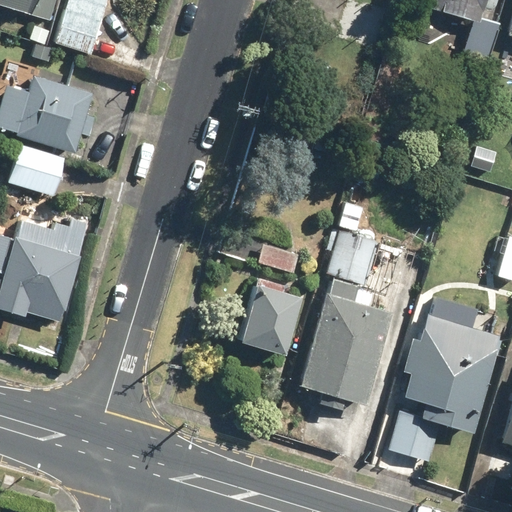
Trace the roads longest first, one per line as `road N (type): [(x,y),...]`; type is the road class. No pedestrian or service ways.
road 1 (residential): [(227,0),(115,380),(107,451)]
road 2 (primary): [(107,451),(305,511)]
